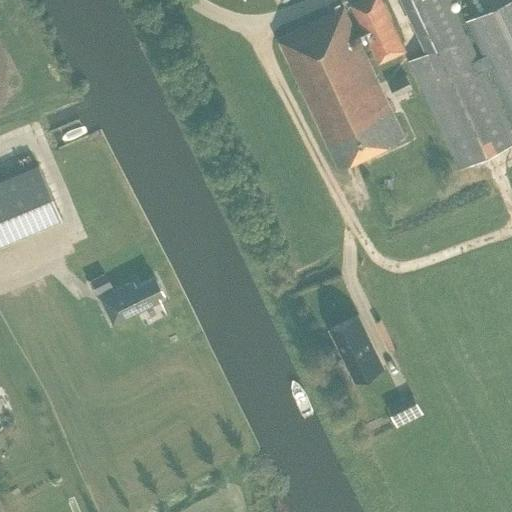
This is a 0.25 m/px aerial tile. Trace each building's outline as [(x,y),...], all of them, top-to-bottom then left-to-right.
[(379,63),(407,50),(383,0),(360,0),(352,4),(364,30),(357,33),(344,6),(279,36),(338,165),(404,134),(361,41),(368,38),(379,63)] [(450,0),(403,0),(427,51),(409,60),(459,169),(511,144),(511,135),(482,70),(490,67),(511,115),(511,40),(497,7),(468,20),(485,55),(477,59),(450,0)] [(511,0),(497,7),(511,40),(511,0)] [(407,73),(399,77),(388,82),(394,96),(414,87),(407,73)] [(0,242),(61,217),(38,161),(0,176),(0,242)] [(164,293),(155,274),(135,283),(133,278),(98,296),(111,324),(161,300),(159,295),(164,293)] [(352,318),(332,328),(350,364),(356,361),(362,375),(383,365),(365,329),(359,332),(352,318)] [(414,392),(388,405),(397,425),(423,412),(414,392)]
